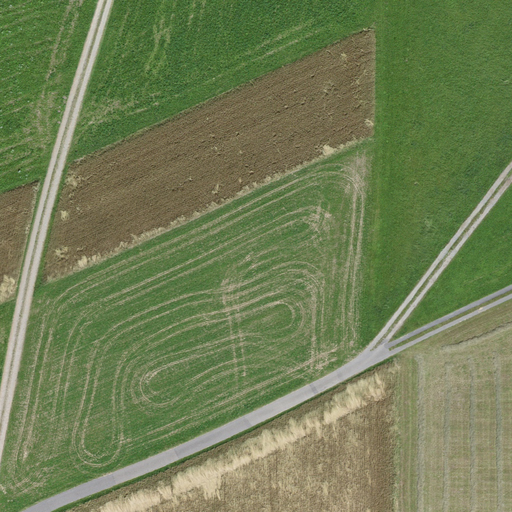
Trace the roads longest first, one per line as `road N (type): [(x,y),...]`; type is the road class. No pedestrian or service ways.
road 1 (track): [(0,440),(109,0)]
road 2 (track): [(42,511),(369,359)]
road 3 (track): [(511,179),(369,359)]
road 4 (track): [(369,359),(511,294)]
